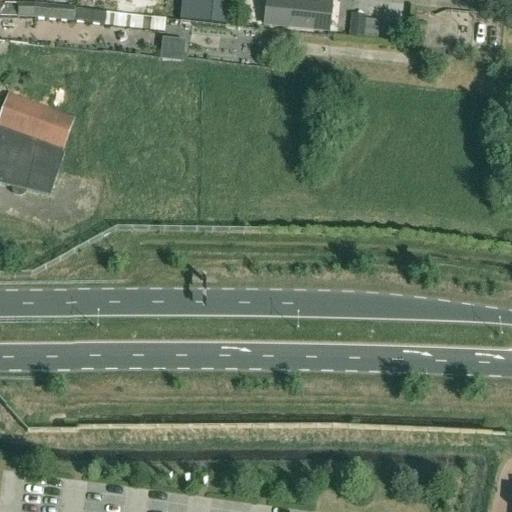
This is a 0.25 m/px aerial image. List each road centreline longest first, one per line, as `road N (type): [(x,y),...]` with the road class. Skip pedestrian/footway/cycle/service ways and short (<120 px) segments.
road 1 (primary): [(511,319),(243,303),(0,305)]
road 2 (primary): [(0,357),(511,366)]
